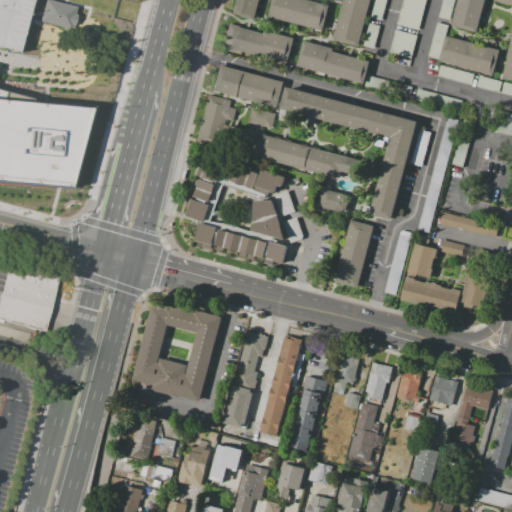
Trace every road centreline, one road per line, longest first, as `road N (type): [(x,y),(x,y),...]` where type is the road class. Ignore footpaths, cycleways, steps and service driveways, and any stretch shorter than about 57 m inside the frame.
road 1 (primary): [(134,263),(208,0)]
road 2 (primary): [(102,253),(36,511)]
road 3 (primary): [(69,511),(134,263)]
road 4 (primary): [(378,326),(229,289)]
road 5 (primary): [(141,114),(102,253)]
